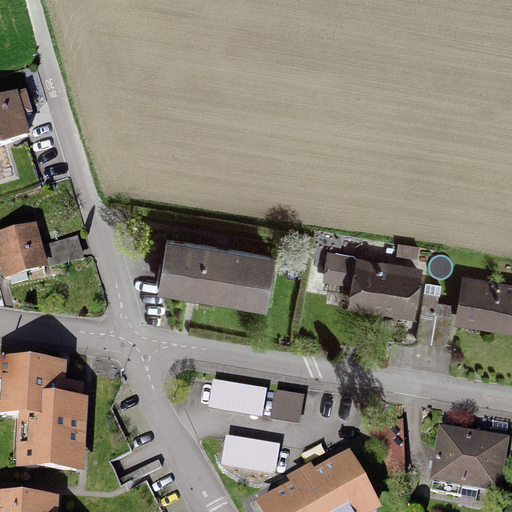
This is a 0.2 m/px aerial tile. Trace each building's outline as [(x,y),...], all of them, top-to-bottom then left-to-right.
[(16,96),(0,100),(0,146),(29,138),(16,96)] [(34,226),(0,236),(0,263),(5,281),(47,269),(34,226)] [(267,301),(276,252),(171,234),(162,284),(267,301)] [(411,320),(420,267),(356,256),(355,260),(328,256),(323,283),(351,288),(348,310),(411,320)] [(511,335),(511,286),(460,278),(452,325),(511,335)] [(431,344),(436,314),(420,311),(415,341),(431,344)] [(449,317),(436,314),(431,344),(444,346),(449,317)] [(64,366),(0,362),(0,417),(21,418),(18,471),(78,473),(81,400),(82,386),(64,385),(64,366)] [(259,421),(264,393),(214,384),(209,412),(259,421)] [(298,427),(303,399),(274,394),(269,422),(298,427)] [(404,422),(376,432),(391,476),(403,474),(404,422)] [(507,441),(440,430),(431,483),(498,494),(507,441)] [(274,476),(278,448),(225,441),(221,468),(274,476)] [(349,455),(260,505),(263,511),(377,511),(380,510),(349,455)] [(49,511),(50,501),(0,498),(0,511),(49,511)]
